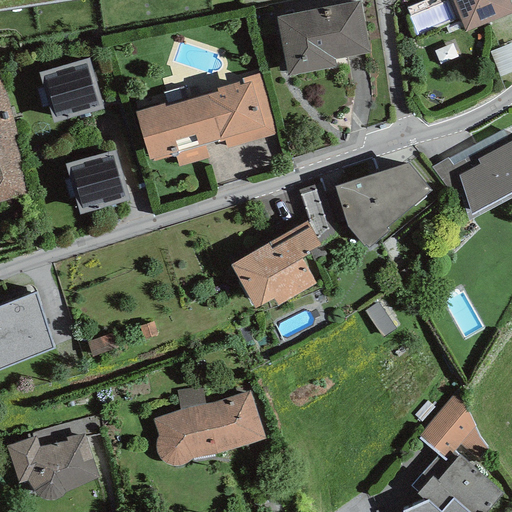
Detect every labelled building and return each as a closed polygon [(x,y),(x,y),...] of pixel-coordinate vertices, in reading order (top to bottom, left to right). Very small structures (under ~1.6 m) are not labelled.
[(0,0),(0,11),(76,0),(0,0)] [(511,9),(508,0),(451,0),(465,33),(511,13),(511,9)] [(359,2),(276,18),(287,76),(335,67),(334,60),(369,53),(359,2)] [(502,81),(511,77),(511,51),(494,58),(502,81)] [(89,58),(39,73),(53,123),(104,109),(89,58)] [(0,202),(25,194),(17,163),(21,162),(12,135),(17,134),(1,68),(0,68),(0,202)] [(164,103),(135,112),(148,160),(174,153),(204,144),(217,140),(218,143),(224,142),(226,149),(278,134),(260,72),(241,78),(242,82),(216,89),(217,92),(165,107),(164,103)] [(452,165),(511,134),(508,128),(447,159),(452,165)] [(460,197),(468,221),(511,198),(511,134),(452,165),(447,159),(431,168),(455,200),(460,197)] [(208,158),(204,144),(174,153),(178,166),(208,158)] [(115,149),(64,164),(79,215),(130,200),(115,149)] [(347,227),(363,247),(365,245),(368,249),(388,231),(386,228),(431,191),(408,163),(335,187),(347,227)] [(307,221),(231,266),(254,309),(273,300),(278,306),(316,284),(301,259),(310,254),(309,252),(320,245),(307,221)] [(0,369),(55,349),(34,294),(0,306),(0,369)] [(383,338),(396,329),(378,303),(365,311),(383,338)] [(187,408),(205,405),(202,385),(177,390),(180,410),(187,408)] [(480,471),(471,464),(487,447),(479,437),(475,426),(457,390),(417,438),(438,456),(412,486),(418,492),(417,494),(425,501),(402,511),(486,511),(502,493),(478,472),(480,471)] [(180,410),(152,420),(157,436),(156,441),(155,444),(154,448),(155,451),(156,455),(158,457),(160,460),(163,462),(165,464),(170,466),(174,466),(178,466),(182,466),(185,464),(188,462),(190,461),(192,459),(216,455),(265,439),(249,391),(213,403),(205,405),(187,408),(180,410)] [(35,436),(6,447),(18,483),(27,481),(34,492),(35,495),(39,497),(42,499),(49,500),(53,501),(57,500),(60,498),(63,496),(65,493),(99,478),(84,435),(66,438),(67,441),(39,447),(35,436)]
